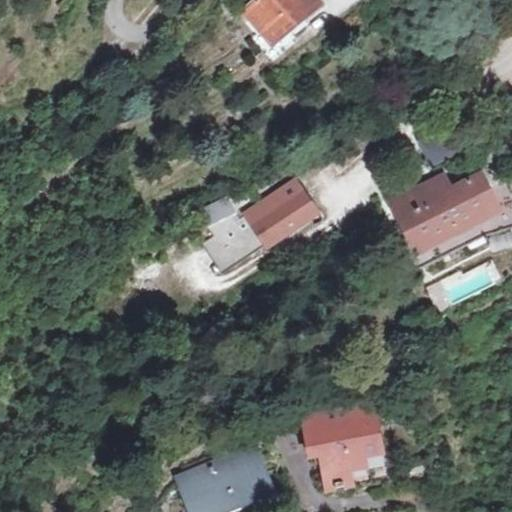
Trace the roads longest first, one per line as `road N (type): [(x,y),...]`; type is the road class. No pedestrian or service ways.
road 1 (residential): [(345,191),(511,55)]
road 2 (residential): [(123,0),(122,35),(138,44),(196,0)]
